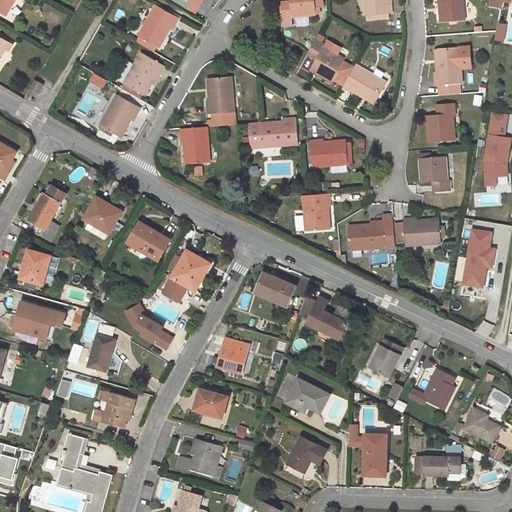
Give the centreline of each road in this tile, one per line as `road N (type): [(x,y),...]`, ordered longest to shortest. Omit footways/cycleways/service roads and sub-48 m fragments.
road 1 (residential): [(124,511),(139,456),(252,237)]
road 2 (unclassified): [(511,363),(252,237)]
road 3 (residential): [(398,145),(210,40)]
road 4 (residential): [(329,498),(505,504)]
road 5 (residential): [(134,174),(210,40)]
road 6 (residential): [(413,0),(415,50),(398,145)]
road 7 (unclassified): [(252,237),(134,174)]
